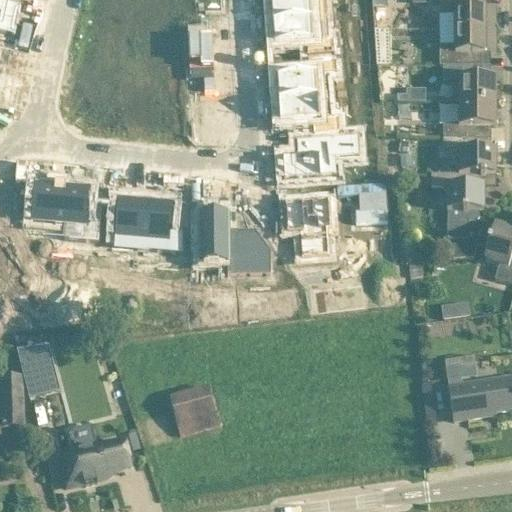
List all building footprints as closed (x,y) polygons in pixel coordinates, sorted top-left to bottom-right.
[(271,12),(268,12),(269,25),(326,21),(324,0),(281,0),(271,1),(271,12)] [(455,33),(496,32),(496,9),(482,9),(481,0),(439,0),(439,18),(455,18),(455,33)] [(0,35),(15,39),(22,8),(12,6),(0,3),(0,35)] [(326,21),(269,25),(270,38),(273,37),(274,49),(306,46),(307,60),(334,58),(332,42),(328,43),(326,21)] [(440,69),(443,69),(482,69),(482,56),(496,56),(496,32),(455,33),(455,47),(440,48),(440,69)] [(400,58),(394,59),(394,69),(405,68),(404,62),(400,58)] [(277,87),(274,87),(275,99),(278,99),(278,102),(278,103),(327,99),(325,78),(335,77),(334,62),(308,64),(309,77),(276,80),(277,87)] [(458,89),(458,105),(496,105),(496,81),(487,81),(487,69),(482,69),(443,69),(443,83),(453,83),(458,89)] [(278,102),(277,102),(279,127),(312,125),(313,138),(340,136),(338,121),(329,122),(327,99),(278,103),(278,102)] [(443,129),(443,142),(487,142),(487,130),(496,129),(496,105),(458,105),(458,123),(453,128),(443,129)] [(283,167),(280,168),(281,180),(285,179),(285,185),(337,179),(335,162),(359,160),(358,139),(296,144),(297,157),(282,159),(283,167)] [(487,154),(487,142),(443,142),(443,155),(453,155),(458,161),(459,177),(459,178),(475,178),(496,178),(496,153),(487,154)] [(402,145),(400,155),(407,156),(409,146),(402,145)] [(431,185),(431,191),(441,191),(447,196),(447,214),(447,242),(468,242),(468,224),(474,224),(479,220),(479,214),(484,214),(484,190),(475,190),(475,178),(459,178),(459,177),(431,177),(431,185)] [(36,188),(33,223),(45,224),(65,226),(64,242),(98,245),(101,212),(87,211),(89,192),(66,190),(66,187),(65,187),(65,189),(57,188),(57,187),(56,186),(55,189),(36,188)] [(120,203),(116,239),(136,240),(135,252),(183,256),(183,236),(170,235),(172,207),(120,203)] [(329,203),(285,207),(287,237),(299,236),(301,263),(329,261),(327,234),(331,233),(329,203)] [(228,216),(200,217),(200,265),(227,265),(227,279),(271,278),(271,255),(255,234),(236,234),(236,236),(228,236),(228,234),(228,216)] [(511,287),(511,232),(495,228),(491,244),(489,243),(488,247),(490,248),(485,264),(499,268),(495,283),(511,287)] [(453,262),(473,260),(476,248),(452,248),(453,262)] [(0,287),(3,291),(21,276),(0,250),(0,287)] [(315,316),(365,310),(362,287),(312,293),(315,316)] [(454,308),(442,309),(444,322),(455,320),(454,308)] [(69,311),(55,313),(57,327),(70,325),(69,311)] [(45,350),(17,353),(30,402),(31,401),(30,398),(56,391),(49,364),(45,350)] [(52,367),(55,383),(79,379),(76,363),(52,367)] [(23,428),(23,408),(22,379),(2,380),(3,409),(3,429),(23,428)] [(120,379),(111,382),(114,391),(123,388),(120,379)] [(462,381),(449,383),(450,391),(449,391),(451,405),(454,425),(486,420),(486,417),(511,413),(511,387),(511,382),(463,389),(462,381)] [(218,429),(214,410),(208,391),(170,401),(175,420),(180,439),(218,429)] [(96,396),(66,400),(69,419),(99,414),(96,396)] [(434,404),(424,405),(426,423),(436,422),(434,404)] [(137,436),(129,439),(134,455),(143,453),(137,436)] [(66,469),(61,470),(66,492),(84,487),(85,489),(97,486),(97,484),(105,482),(104,477),(110,475),(115,474),(131,470),(129,459),(125,444),(98,451),(95,442),(72,447),(74,454),(63,457),(66,469)]
